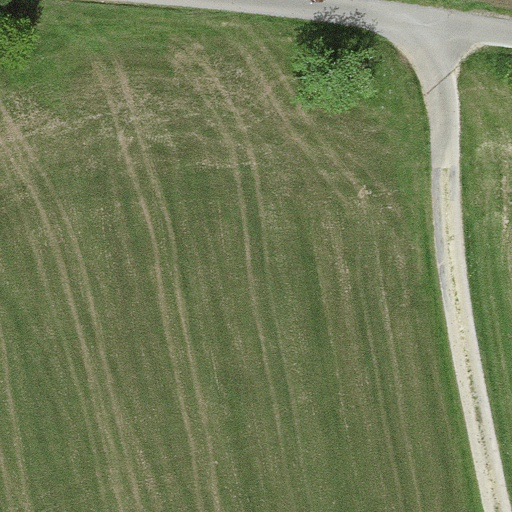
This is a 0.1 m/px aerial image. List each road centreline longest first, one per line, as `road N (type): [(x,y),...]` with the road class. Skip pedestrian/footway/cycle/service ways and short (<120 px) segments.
road 1 (track): [(411,19),(449,127),(460,317),(501,511)]
road 2 (residential): [(511,37),(222,0)]
